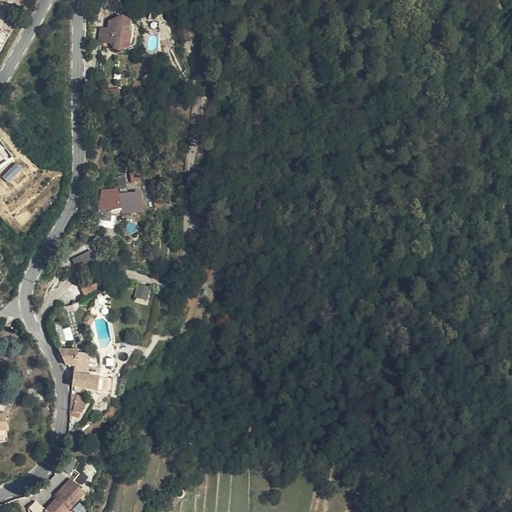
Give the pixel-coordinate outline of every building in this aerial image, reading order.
[(105,30),(105,45),(116,45),(116,49),(128,53),(143,47),(144,22),(144,21),(128,14),(115,22),(115,30),(105,30)] [(0,166),(11,158),(0,141),(0,166)] [(133,161),(142,162),(144,149),(135,147),(133,161)] [(120,213),(143,212),(145,192),(129,192),(121,192),(121,188),(105,187),(98,214),(111,217),(113,211),(120,213)] [(80,291),(101,290),(100,277),(80,278),(80,291)] [(137,284),(134,297),(147,300),(150,286),(137,284)] [(84,342),(57,343),(69,360),(79,360),(76,381),(100,385),(102,368),(92,367),(94,346),(84,346),(84,342)] [(87,413),(91,392),(75,388),(72,410),(87,413)] [(0,436),(2,436),(12,436),(12,424),(11,408),(3,408),(2,406),(0,404),(0,436)] [(197,452),(196,440),(186,440),(186,451),(197,452)] [(52,511),(67,511),(88,489),(71,474),(59,488),(63,491),(48,507),(52,511)] [(43,511),(39,501),(28,506),(30,511),(43,511)]
